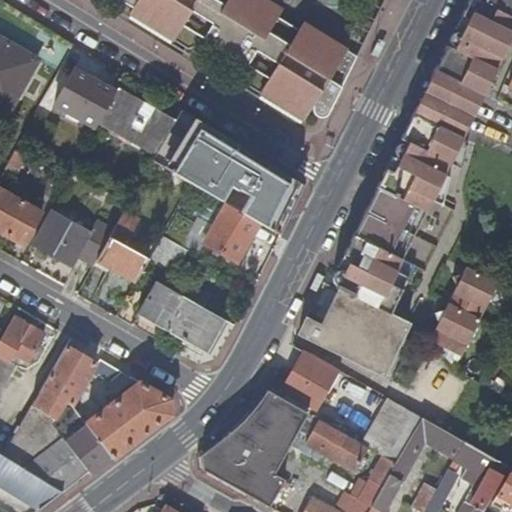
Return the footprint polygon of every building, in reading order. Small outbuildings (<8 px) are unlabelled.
[(123,0),(133,6),(130,11),(189,46),(193,45),(198,43),(201,43),(206,42),(211,42),(215,42),(237,56),(240,60),(242,64),(243,67),(244,70),(244,73),(245,77),(244,81),(304,117),(312,103),(311,107),(313,112),(316,114),(319,115),(323,115),(326,114),(328,112),(330,110),(358,53),(306,21),(302,27),(293,41),(272,27),(280,14),(283,8),(270,0),(123,0)] [(448,43),(435,70),(483,94),(485,95),(511,40),(511,0),(469,0),(461,16),(468,20),(467,23),(465,26),(464,28),(462,28),(460,29),(458,29),(456,30),(454,32),(453,34),(452,35),(452,37),(452,40),(452,42),(453,44),(453,46),(448,43)] [(293,41),(302,27),(280,14),(272,27),(293,41)] [(458,23),(465,26),(467,23),(468,20),(461,16),(458,23)] [(0,106),(10,112),(40,60),(0,36),(0,106)] [(79,117),(97,128),(101,120),(117,92),(76,69),(65,88),(88,101),(79,117)] [(461,139),(462,138),(473,116),(483,94),(435,70),(424,92),(413,115),(461,139)] [(147,107),(119,89),(117,92),(101,120),(158,154),(167,137),(176,121),(149,104),(147,107)] [(88,144),(36,115),(23,137),(75,167),(88,144)] [(336,285),(335,288),(340,290),(392,315),(417,264),(405,258),(431,206),(445,176),(451,165),(462,170),(470,142),(462,138),(461,139),(413,115),(401,140),(408,143),(407,145),(404,144),(403,144),(402,144),(401,144),(399,146),(398,147),(397,149),(396,150),(396,151),(396,154),(396,155),(397,157),(398,159),(400,160),(398,164),(396,167),(395,170),(388,167),(344,256),(350,259),(348,264),(345,270),(343,269),(342,269),(340,270),(338,272),(337,273),(336,275),(335,277),(335,279),(335,280),(335,282),(336,284),(336,285)] [(227,157),(234,148),(220,140),(207,161),(167,137),(158,154),(154,160),(194,183),(213,194),(221,175),(227,157)] [(238,143),(234,148),(227,157),(221,175),(244,189),(242,193),(246,196),(240,209),(262,222),(282,234),(304,192),(300,181),(238,143)] [(29,157),(16,149),(2,175),(14,183),(29,157)] [(391,161),(388,167),(395,170),(396,167),(398,164),(391,161)] [(445,176),(431,206),(441,212),(451,179),(445,176)] [(44,211),(0,185),(0,230),(25,245),(44,211)] [(238,261),(262,222),(240,209),(228,202),(205,241),(238,261)] [(99,258),(138,281),(151,258),(136,250),(140,243),(132,239),(143,219),(127,209),(108,242),(99,258)] [(82,250),(98,259),(99,258),(108,242),(53,212),(35,244),(73,265),(82,250)] [(172,276),(190,256),(170,238),(152,257),(172,276)] [(339,267),(343,269),(345,270),(348,264),(350,259),(344,256),(339,267)] [(436,327),(429,341),(431,343),(460,357),(496,283),(464,268),(461,274),(451,277),(455,287),(443,310),(433,315),(436,327)] [(224,317),(158,280),(139,314),(205,350),(224,317)] [(384,374),(409,323),(392,315),(340,290),(322,326),(307,319),(303,326),(300,334),(384,374)] [(46,332),(16,315),(0,341),(0,399),(20,366),(12,361),(17,351),(26,356),(32,347),(36,350),(46,332)] [(100,362),(68,344),(5,454),(64,490),(90,471),(94,474),(173,414),(173,398),(143,381),(114,401),(87,421),(83,416),(63,431),(55,420),(68,399),(74,403),(95,367),(114,378),(125,370),(102,357),(100,362)] [(327,394),(340,371),(305,352),(283,391),(316,410),(325,393),(327,394)] [(354,470),(367,448),(362,445),(266,391),(262,397),(258,402),(253,408),(250,411),(246,415),(238,423),(233,428),(227,433),(222,438),(217,442),(211,447),(201,455),(202,470),(270,508),(282,486),(288,489),(290,485),(285,482),(285,481),(273,474),(290,444),(319,460),(323,453),(354,470)] [(389,399),(362,445),(367,448),(383,456),(396,464),(422,418),(389,399)] [(445,403),(433,424),(465,442),(476,448),(488,427),(445,403)] [(385,511),(425,441),(456,458),(465,442),(433,424),(422,418),(396,464),(368,511),(385,511)] [(460,511),(482,511),(508,466),(476,448),(465,442),(456,458),(454,461),(467,468),(462,478),(475,486),(460,511)] [(0,481),(42,507),(64,490),(5,454),(0,451),(0,481)] [(314,497),(305,511),(368,511),(396,464),(383,456),(368,483),(359,499),(351,495),(346,492),(336,510),(314,497)] [(511,470),(498,495),(511,503),(511,470)] [(457,476),(448,472),(440,486),(449,491),(457,476)] [(436,511),(449,491),(440,486),(434,496),(425,511),(436,511)] [(412,510),(415,511),(425,511),(434,496),(423,490),(412,510)]
